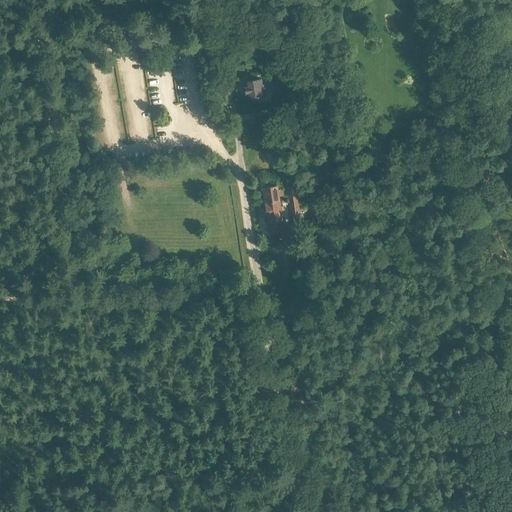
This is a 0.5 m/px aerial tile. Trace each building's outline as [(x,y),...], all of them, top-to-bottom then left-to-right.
[(261,78),(244,81),(246,98),(264,95),(261,78)] [(282,100),(279,81),(271,82),(274,102),(282,100)] [(263,188),(266,210),(281,208),(277,186),(263,188)] [(290,206),(302,204),(301,199),(299,199),(297,186),(287,187),(290,206)] [(302,204),(290,206),(293,225),(302,224),(300,210),(303,210),(302,204)] [(281,208),(266,210),(270,232),(284,230),(281,208)]
